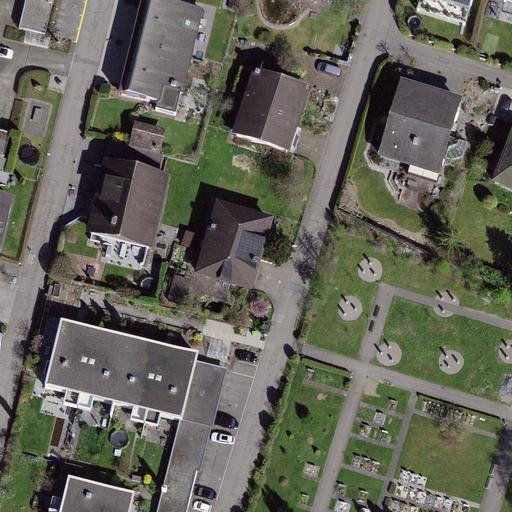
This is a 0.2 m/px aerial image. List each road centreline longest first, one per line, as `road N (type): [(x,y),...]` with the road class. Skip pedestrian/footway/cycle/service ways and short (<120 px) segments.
road 1 (residential): [(229,511),(372,34)]
road 2 (residential): [(0,416),(100,0)]
road 3 (unclassified): [(372,34),(511,81)]
